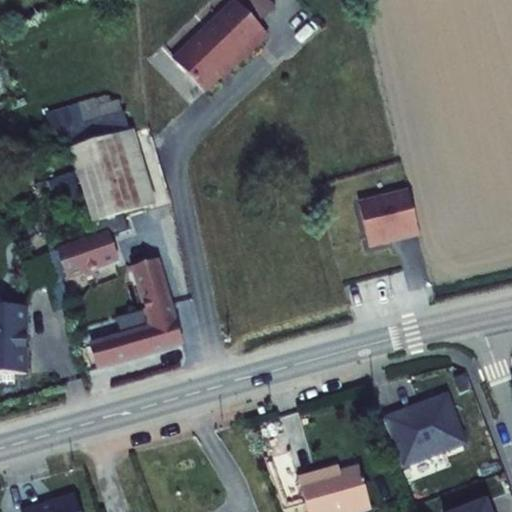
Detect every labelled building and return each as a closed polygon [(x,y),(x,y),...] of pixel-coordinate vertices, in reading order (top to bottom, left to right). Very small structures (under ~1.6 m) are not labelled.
[(225,0),(179,57),(213,85),(234,60),(236,61),(269,20),(256,10),(263,0),(225,0)] [(152,184),(128,112),(68,135),(91,205),(152,184)] [(365,184),(378,227),(421,213),(408,170),(365,184)] [(63,210),(81,203),(71,176),(53,182),(63,210)] [(106,216),(56,233),(64,262),(116,244),(106,216)] [(30,274),(59,264),(50,236),(20,246),(30,274)] [(141,312),(94,326),(101,349),(183,322),(157,240),(133,248),(147,288),(134,292),(141,312)] [(23,289),(0,288),(0,355),(21,357),(23,289)] [(400,412),(384,418),(403,467),(465,444),(447,395),(412,408),(414,413),(402,417),(400,412)] [(305,476),(313,511),(372,511),(377,511),(366,466),(346,471),(323,477),(321,472),(305,476)] [(344,466),(321,472),(323,477),(346,471),(344,466)] [(81,511),(73,485),(18,501),(21,511),(81,511)] [(490,511),(487,502),(461,511),(490,511)]
